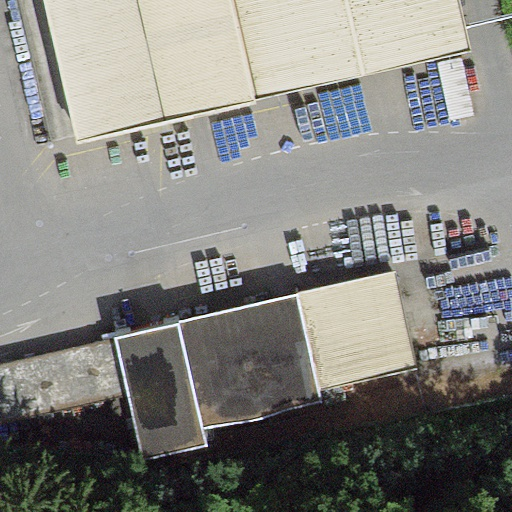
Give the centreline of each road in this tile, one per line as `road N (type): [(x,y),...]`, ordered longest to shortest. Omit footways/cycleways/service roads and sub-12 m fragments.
road 1 (unknown): [(36,253),(511,159)]
road 2 (unknown): [(0,73),(36,253)]
